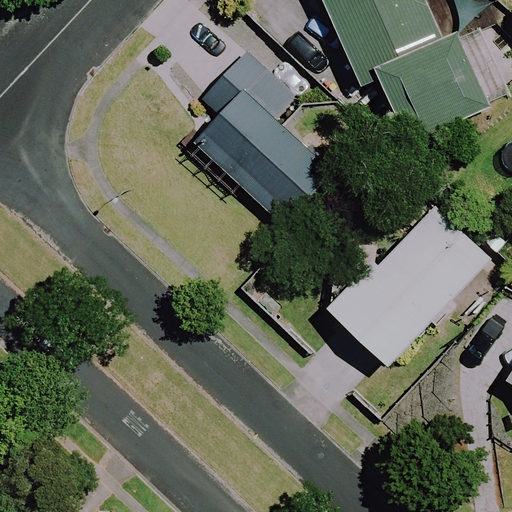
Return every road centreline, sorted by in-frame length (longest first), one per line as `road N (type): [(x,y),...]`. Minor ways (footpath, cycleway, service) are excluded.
road 1 (residential): [(0,147),(367,511)]
road 2 (residential): [(211,511),(0,317)]
road 3 (residential): [(0,92),(85,0)]
